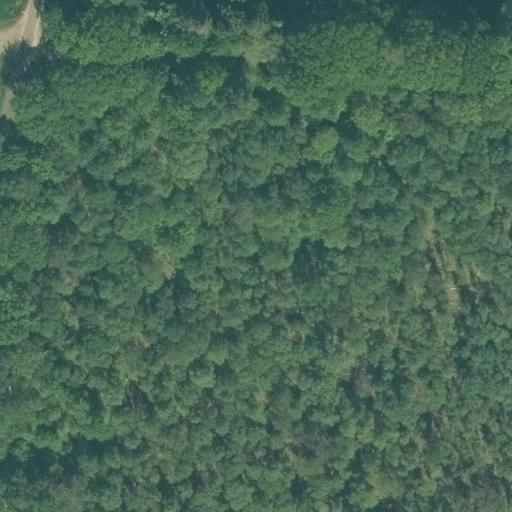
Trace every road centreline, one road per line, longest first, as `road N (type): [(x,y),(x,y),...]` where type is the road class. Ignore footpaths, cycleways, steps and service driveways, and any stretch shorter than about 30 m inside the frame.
road 1 (track): [(511,58),(0,43)]
road 2 (unclassified): [(0,147),(37,0)]
